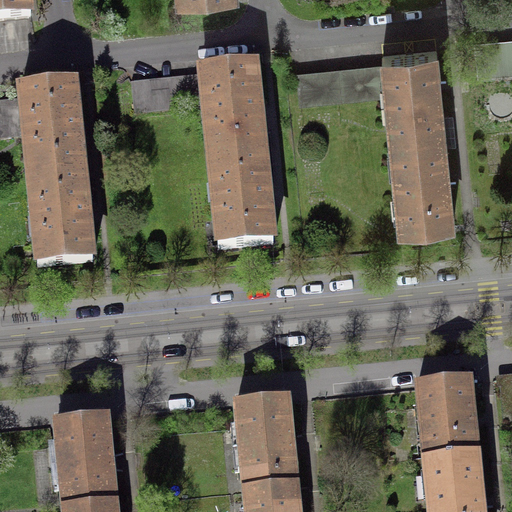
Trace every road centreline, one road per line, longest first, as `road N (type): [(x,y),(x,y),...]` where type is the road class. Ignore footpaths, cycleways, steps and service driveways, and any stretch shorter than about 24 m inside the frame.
road 1 (primary): [(0,357),(511,306)]
road 2 (residential): [(268,39),(472,18)]
road 3 (residential): [(64,60),(268,39)]
